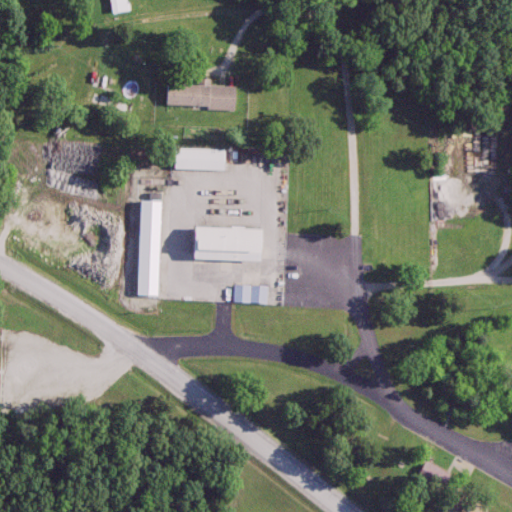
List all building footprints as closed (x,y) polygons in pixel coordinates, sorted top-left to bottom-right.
[(126,13),(124,0),(105,0),(108,16),(126,13)] [(206,88),(207,81),(195,81),(195,87),(163,86),(162,109),(231,112),(232,89),(206,88)] [(221,173),(221,152),(170,152),(169,172),(221,173)] [(154,297),(156,204),(135,204),(133,296),(154,297)] [(257,232),(188,230),(187,260),(256,262),(257,232)] [(263,304),(263,287),(230,286),(230,304),(263,304)] [(412,479),(433,492),(444,474),(423,460),(412,479)]
